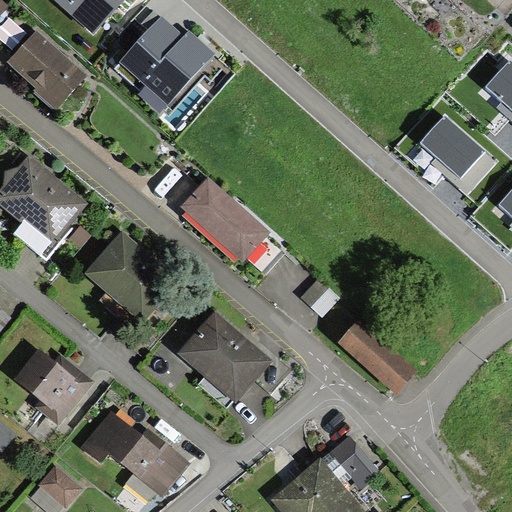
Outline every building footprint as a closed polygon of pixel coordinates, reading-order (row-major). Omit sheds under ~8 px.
[(0,0),(0,18),(10,8),(1,0),(0,0)] [(49,0),(94,39),(127,0),(49,0)] [(0,37),(17,49),(30,30),(9,16),(0,30),(0,37)] [(185,37),(162,18),(116,71),(171,119),(205,79),(211,85),(227,67),(189,33),(185,37)] [(38,33),(7,66),(56,111),(87,78),(38,33)] [(511,61),(486,89),(501,102),(495,108),(511,122),(511,61)] [(499,161),(446,116),(421,144),(436,157),(430,163),(468,196),(499,161)] [(90,207),(30,158),(0,194),(0,210),(22,228),(14,237),(44,262),(90,207)] [(208,182),(182,212),(244,264),(248,259),(265,273),(282,253),(266,239),(270,234),(208,182)] [(511,192),(501,206),(511,215),(511,222),(510,225),(511,226),(511,192)] [(80,228),(70,240),(81,250),(92,238),(80,228)] [(180,285),(122,234),(86,276),(144,327),(180,285)] [(321,279),(301,301),(323,321),(343,298),(321,279)] [(0,310),(0,334),(12,320),(0,310)] [(178,358),(238,406),(272,364),(212,316),(178,358)] [(362,322),(339,346),(395,399),(418,375),(362,322)] [(40,354),(16,384),(42,405),(38,411),(57,427),(91,385),(64,363),(59,369),(40,354)] [(447,449),(507,489),(509,485),(511,486),(511,396),(492,383),(447,449)] [(82,450),(101,465),(109,456),(162,500),(190,466),(149,432),(143,439),(112,413),(82,450)] [(0,453),(2,455),(18,435),(0,421),(0,453)] [(349,440),(323,462),(344,486),(351,480),(360,491),(379,475),(349,440)] [(365,511),(344,486),(323,462),(273,504),(279,511),(365,511)] [(66,511),(84,491),(57,467),(39,488),(66,511)]
